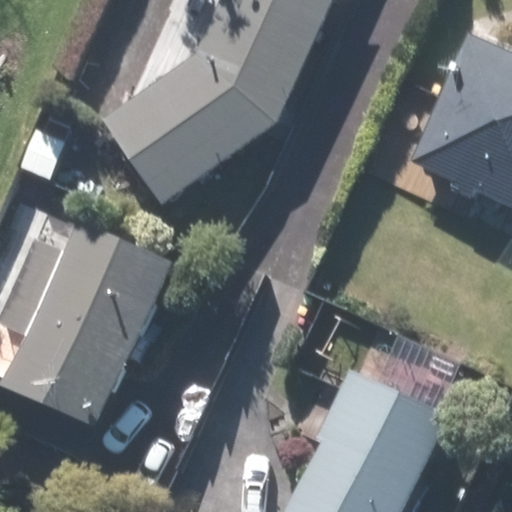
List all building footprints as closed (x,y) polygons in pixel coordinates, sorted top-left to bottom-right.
[(242,0),(222,46),(119,115),(180,207),(305,124),(360,0),(242,0)] [(511,45),(491,35),(457,105),(419,87),(404,119),(442,138),(430,163),(511,202),(511,45)] [(98,218),(83,254),(53,241),(18,325),(47,337),(26,388),(129,431),(200,261),(98,218)] [(427,511),(473,411),(371,366),(306,511),(427,511)] [(511,511),(511,503),(496,497),(489,511),(511,511)]
